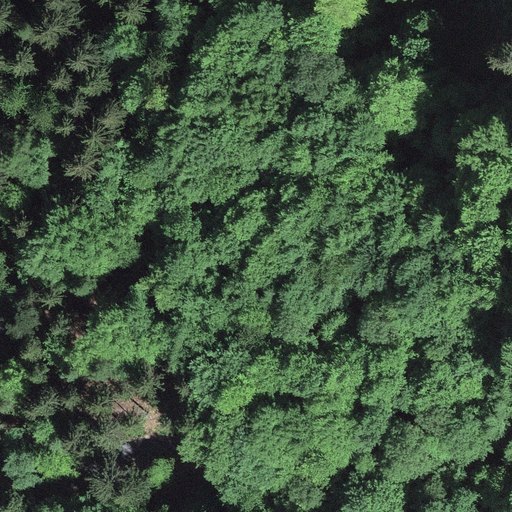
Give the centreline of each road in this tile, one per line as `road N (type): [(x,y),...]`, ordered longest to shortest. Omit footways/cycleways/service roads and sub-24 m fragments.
road 1 (track): [(0,327),(91,112),(169,30),(175,0)]
road 2 (track): [(248,511),(243,488),(214,452),(158,441),(46,482),(13,467),(0,438)]
